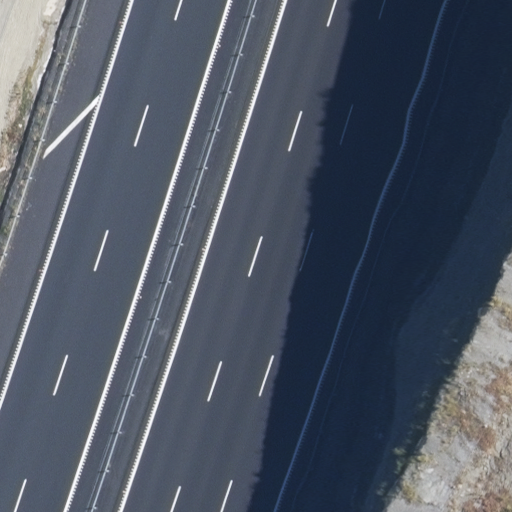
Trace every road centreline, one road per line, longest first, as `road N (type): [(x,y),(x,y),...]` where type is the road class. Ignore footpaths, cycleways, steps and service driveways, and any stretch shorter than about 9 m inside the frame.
road 1 (motorway): [(326,0),(162,511)]
road 2 (motorway): [(0,500),(176,0)]
